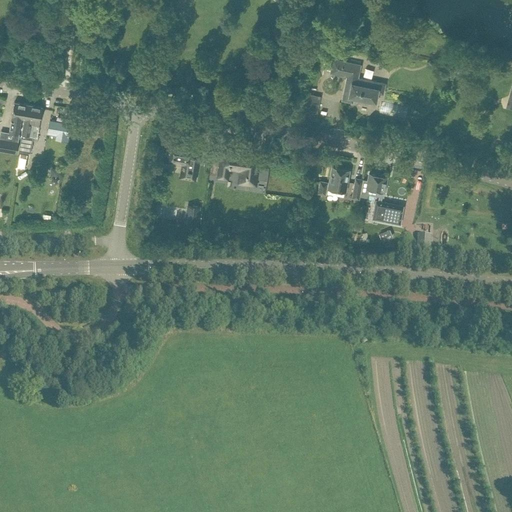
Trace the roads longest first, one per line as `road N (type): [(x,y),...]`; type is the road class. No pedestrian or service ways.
road 1 (secondary): [(511,284),(324,269),(118,267)]
road 2 (unclassified): [(511,183),(155,112),(135,115)]
road 3 (unclassified): [(0,299),(83,338),(100,330),(115,307),(118,267)]
road 4 (unclassified): [(135,115),(109,101),(0,82)]
road 5 (unclassified): [(117,240),(135,115)]
